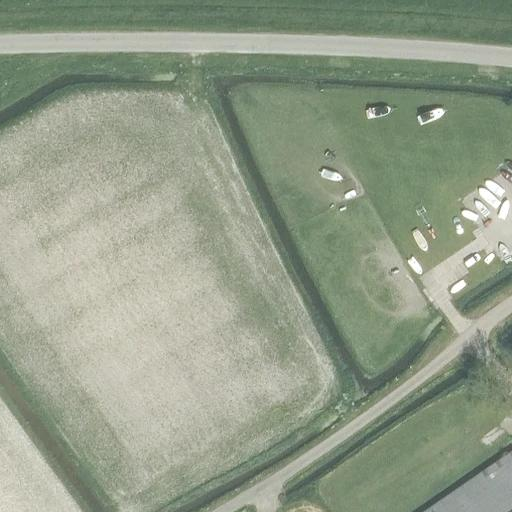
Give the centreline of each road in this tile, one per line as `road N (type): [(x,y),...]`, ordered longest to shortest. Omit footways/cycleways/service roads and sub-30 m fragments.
road 1 (unclassified): [(0,45),(257,44),(511,58)]
road 2 (unclassified): [(223,511),(344,433),(511,304)]
